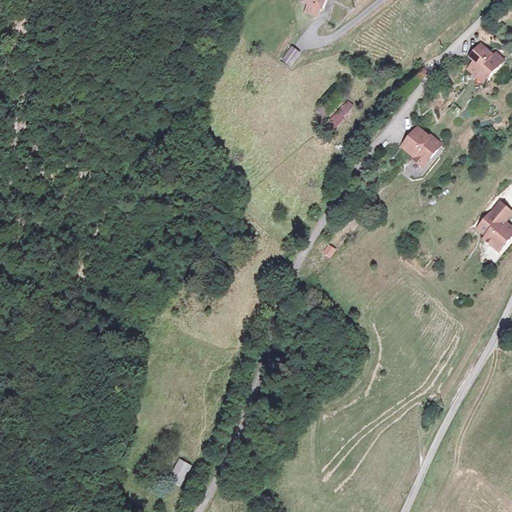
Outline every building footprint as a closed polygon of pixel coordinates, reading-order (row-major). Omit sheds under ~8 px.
[(330,0),(303,0),(311,3),(307,12),(322,19),(330,0)] [(290,67),(301,52),(291,45),(280,60),(290,67)] [(511,64),(483,48),(466,71),(483,86),(505,77),(511,64)] [(358,108),(349,101),(331,124),(341,131),(358,108)] [(448,148),(422,126),(403,147),(429,170),(448,148)] [(511,224),(511,208),(504,202),(479,231),(507,255),(511,249),(511,224)] [(328,244),(322,254),(331,259),(336,249),(328,244)] [(197,467),(180,459),(171,478),(187,486),(197,467)]
